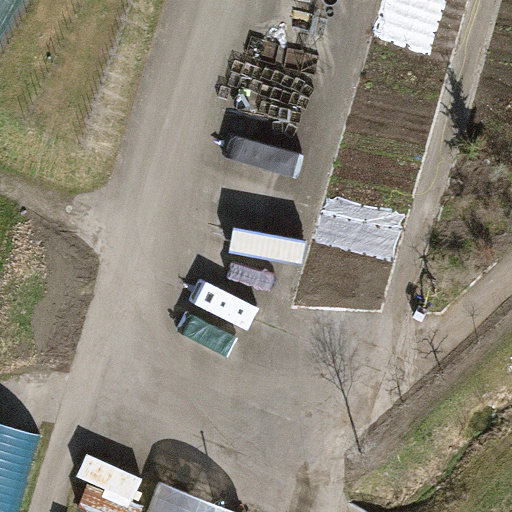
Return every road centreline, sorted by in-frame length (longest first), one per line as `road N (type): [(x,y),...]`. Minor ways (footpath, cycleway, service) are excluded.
road 1 (track): [(53,511),(221,0)]
road 2 (track): [(203,412),(217,321),(280,262),(362,0)]
road 3 (track): [(484,0),(385,337)]
road 4 (track): [(312,511),(241,472),(203,412)]
road 5 (track): [(135,250),(0,189)]
